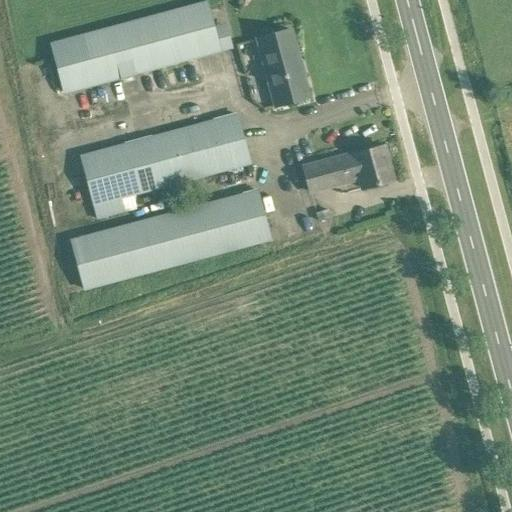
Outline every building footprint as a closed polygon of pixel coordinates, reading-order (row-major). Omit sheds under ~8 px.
[(51,44),(64,93),(220,51),(206,2),(51,44)] [(276,106),(289,103),(309,97),(290,29),(257,38),(276,106)] [(237,115),(81,156),(94,205),(250,164),(237,115)] [(309,192),(344,182),(356,179),(359,189),(393,180),(383,146),(303,167),(309,192)] [(71,241),(84,289),(270,239),(257,190),(71,241)]
